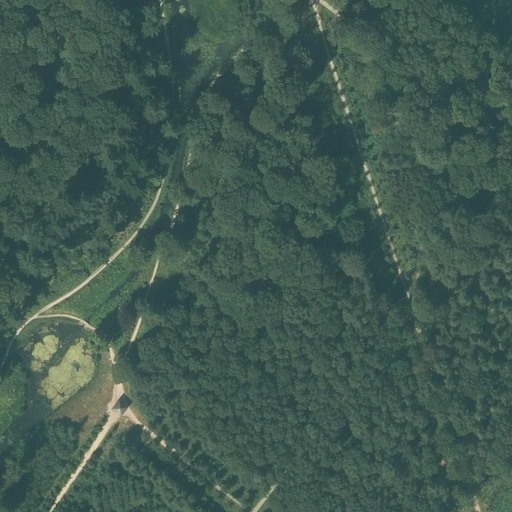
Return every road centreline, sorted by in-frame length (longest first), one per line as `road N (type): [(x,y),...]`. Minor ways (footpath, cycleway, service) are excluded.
road 1 (track): [(313,0),(479,511)]
road 2 (track): [(254,511),(511,184)]
road 3 (track): [(511,140),(315,0)]
road 4 (track): [(121,401),(46,511)]
